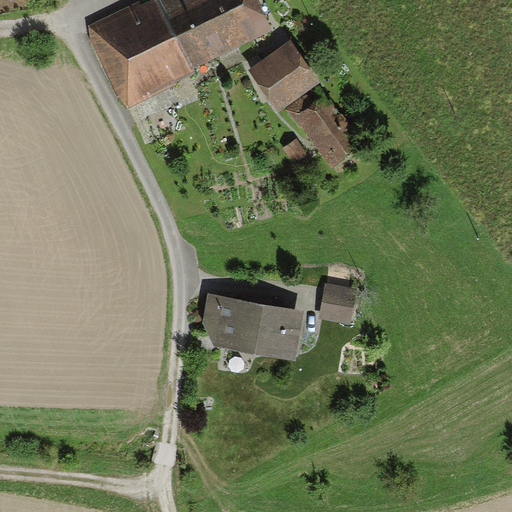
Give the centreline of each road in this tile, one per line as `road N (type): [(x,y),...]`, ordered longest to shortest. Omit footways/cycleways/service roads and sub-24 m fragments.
road 1 (track): [(64,19),(172,244),(181,295),(174,411),(158,478),(168,511)]
road 2 (track): [(0,475),(126,484),(158,478)]
